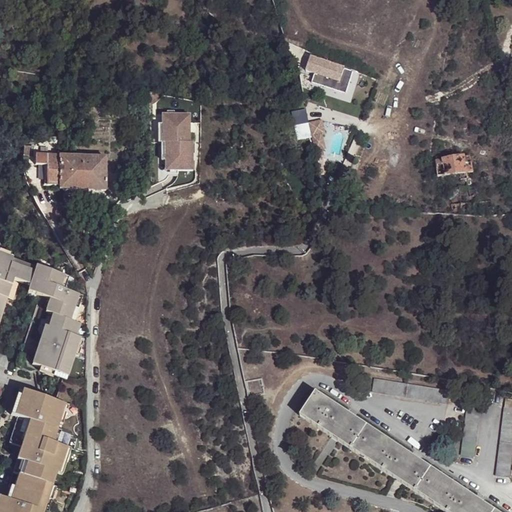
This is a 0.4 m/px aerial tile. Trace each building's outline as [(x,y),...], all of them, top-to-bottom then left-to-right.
[(318,68),(321,60),(311,57),(306,70),(316,74),(318,68)] [(327,62),(321,60),(318,68),(324,70),(327,62)] [(345,68),(327,62),(324,70),(322,75),(340,81),(345,68)] [(189,113),(166,113),(166,123),(162,122),(162,141),(165,141),(165,158),(169,158),(169,169),(192,169),(192,141),(189,141),(189,113)] [(314,157),(327,154),(320,118),(307,121),(314,157)] [(105,192),(107,159),(59,156),(34,155),(33,169),(47,170),(47,186),(59,186),(59,190),(60,189),(105,192)] [(464,157),(443,159),(444,175),(445,177),(448,177),(448,174),(462,173),(463,178),(467,178),(468,183),(469,192),(476,191),(471,157),(470,156),(464,157)] [(444,175),(443,159),(435,160),(437,176),(444,175)] [(469,202),(469,192),(468,183),(460,184),(453,185),(451,185),(453,204),(469,202)] [(511,190),(498,191),(499,200),(511,199),(511,190)] [(490,200),(472,202),(473,208),(491,207),(490,200)] [(470,209),(469,202),(453,204),(453,210),(470,209)] [(0,320),(14,285),(29,290),(27,297),(49,305),(44,318),(52,320),(42,345),(38,344),(28,369),(64,384),(78,344),(74,343),(78,330),(69,327),(78,300),(60,293),(65,281),(37,270),(34,276),(12,268),(14,262),(0,256),(0,320)] [(447,405),(449,392),(375,381),(372,394),(447,405)] [(0,498),(0,511),(44,511),(57,475),(59,476),(68,449),(53,445),(66,405),(24,392),(22,398),(21,397),(15,417),(31,423),(22,450),(21,449),(16,461),(26,464),(22,477),(19,476),(14,489),(15,490),(11,502),(0,498)] [(496,511),(493,510),(478,499),(461,488),(431,468),(413,456),(399,447),(367,426),(351,415),(337,405),(316,392),(300,416),(444,511),(496,511)] [(469,408),(461,454),(474,456),(481,409),(469,408)] [(511,408),(505,408),(496,476),(510,478),(511,458),(511,408)]
